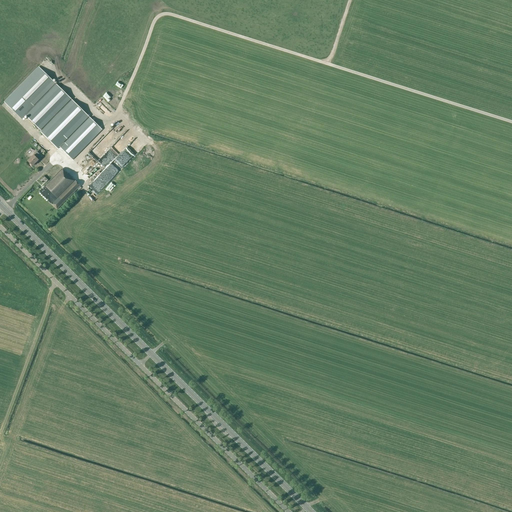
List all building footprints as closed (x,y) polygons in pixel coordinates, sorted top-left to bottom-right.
[(56,85),(38,67),(4,102),(22,119),(26,115),(56,85)] [(26,115),(41,130),(71,100),(56,85),(26,115)] [(58,149),(60,147),(89,117),(71,100),(41,130),(40,131),(58,149)] [(93,115),(100,121),(103,117),(96,111),(93,115)] [(102,130),(89,117),(60,147),(73,160),(102,130)] [(100,148),(105,153),(126,130),(117,121),(102,137),(103,137),(88,153),(96,161),(98,158),(94,154),(100,148)] [(148,142),(140,135),(139,136),(137,135),(135,137),(144,146),(148,142)] [(33,155),(28,161),(33,166),(39,160),(37,159),(41,156),(37,152),(34,156),(33,155)] [(98,162),(83,176),(90,183),(104,169),(98,162)] [(39,191),(52,205),(75,181),(62,168),(39,191)] [(100,189),(113,178),(109,174),(105,177),(103,175),(104,173),(103,172),(100,175),(102,176),(99,178),(101,181),(98,184),(96,182),(94,185),(97,188),(98,187),(100,189)] [(80,186),(75,181),(52,205),(57,209),(80,186)] [(87,187),(84,193),(93,199),(94,196),(92,195),(94,193),(96,194),(97,192),(94,189),(93,191),(87,187)]
